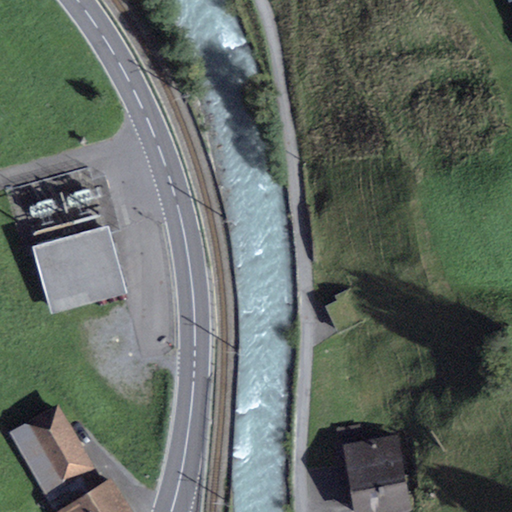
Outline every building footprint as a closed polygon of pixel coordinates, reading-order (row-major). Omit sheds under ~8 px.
[(35,239),(105,221),(102,208),(31,226),(35,239)] [(25,259),(41,322),(119,304),(101,238),(25,259)] [(78,401),(74,428),(92,444),(76,370),(66,373),(65,365),(57,366),(57,395),(70,394),(78,401)] [(141,384),(117,382),(98,378),(92,444),(165,452),(169,385),(141,384)] [(0,442),(36,503),(82,472),(50,414),(0,442)] [(371,438),(367,511),(425,511),(428,440),(371,438)] [(116,511),(104,492),(72,511),(116,511)]
